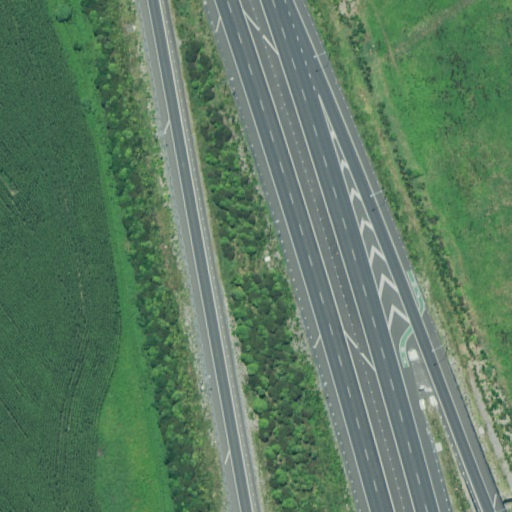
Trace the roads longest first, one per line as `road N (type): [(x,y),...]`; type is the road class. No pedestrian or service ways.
road 1 (motorway): [(283,0),(494,511)]
road 2 (motorway): [(266,0),(428,511)]
road 3 (motorway): [(385,511),(226,0)]
road 4 (motorway): [(247,511),(154,0)]
